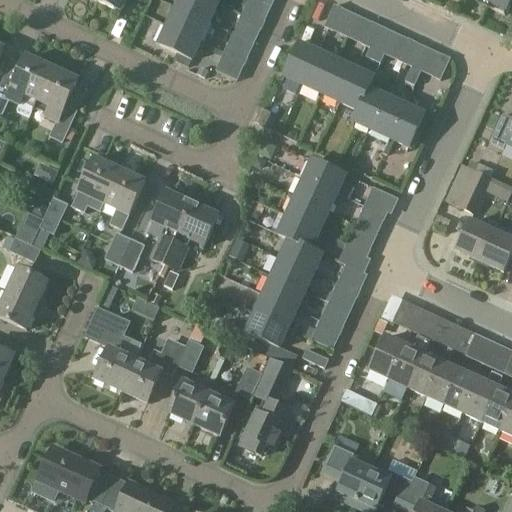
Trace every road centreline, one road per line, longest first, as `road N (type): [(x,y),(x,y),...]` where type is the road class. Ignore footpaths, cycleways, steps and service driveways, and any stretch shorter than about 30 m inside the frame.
road 1 (residential): [(279,507),(391,268)]
road 2 (residential): [(279,507),(44,388)]
road 3 (residential): [(0,4),(239,113)]
road 4 (residential): [(391,268),(485,51)]
road 5 (residential): [(99,118),(216,169),(239,113)]
road 6 (residential): [(511,322),(391,268)]
road 7 (residential): [(239,113),(295,0)]
